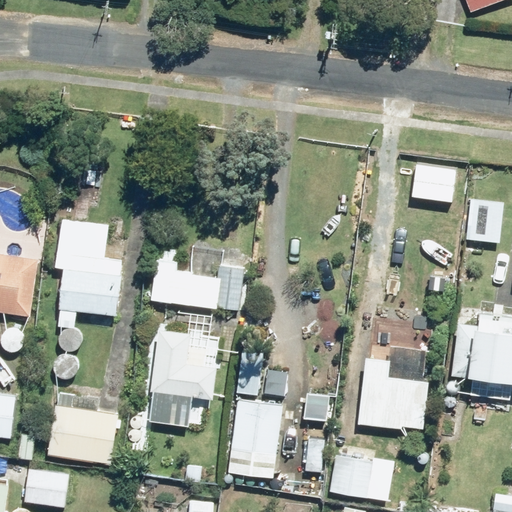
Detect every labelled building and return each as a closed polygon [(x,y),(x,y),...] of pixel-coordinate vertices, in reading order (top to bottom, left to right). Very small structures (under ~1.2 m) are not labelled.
[(467,0),(471,10),(500,0),(467,0)] [(501,239),(504,198),(474,196),(471,237),(501,239)] [(0,311),(31,316),(39,260),(0,253),(0,311)] [(61,309),(118,316),(123,275),(120,275),(122,260),(70,253),(69,268),(66,268),(61,309)] [(241,309),(245,268),(221,266),(219,286),(215,286),(216,271),(176,268),(174,305),(193,307),(191,332),(159,329),(154,392),(165,393),(163,415),(190,417),(192,396),(216,397),(219,368),(209,368),(214,307),(241,309)] [(454,376),(511,382),(511,315),(481,313),(480,325),(459,323),(454,376)] [(28,325),(3,322),(0,350),(26,352),(28,325)] [(85,327),(60,324),(53,375),(77,379),(85,327)] [(356,423),(424,429),(429,382),(422,381),(425,350),(363,345),(356,423)] [(230,472),(274,478),(289,372),(257,367),(258,358),(247,357),(230,472)] [(98,411),(100,400),(59,394),(50,454),(112,463),(119,414),(98,411)] [(0,436),(13,438),(18,398),(0,395),(0,436)] [(321,468),(325,434),(305,432),(301,466),(321,468)] [(368,498),(374,460),(338,455),(332,492),(368,498)] [(206,457),(205,475),(220,477),(221,458),(206,457)] [(186,480),(200,481),(201,467),(187,465),(186,480)] [(27,502),(66,506),(70,473),(30,468),(27,502)] [(0,511),(5,511),(9,482),(0,480),(0,511)] [(494,509),(511,511),(511,494),(497,493),(494,509)] [(153,511),(177,511),(178,500),(154,499),(153,511)] [(291,509),(300,510),(300,501),(292,500),(291,509)] [(188,511),(213,511),(214,502),(189,502),(188,511)]
